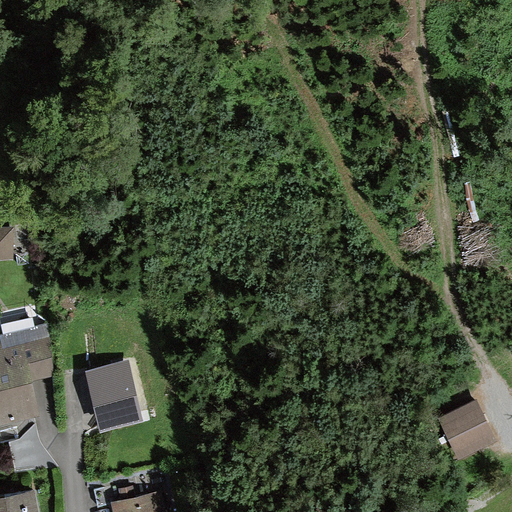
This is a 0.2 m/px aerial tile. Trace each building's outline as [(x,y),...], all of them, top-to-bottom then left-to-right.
[(12,227),(0,226),(0,254),(11,255),(12,227)] [(41,333),(0,342),(0,423),(34,416),(26,381),(51,375),(41,333)] [(125,362),(92,369),(103,420),(136,412),(125,362)] [(470,403),(435,421),(454,458),(489,440),(470,403)] [(36,511),(32,489),(0,495),(0,511),(36,511)] [(167,511),(162,490),(108,503),(109,511),(167,511)]
